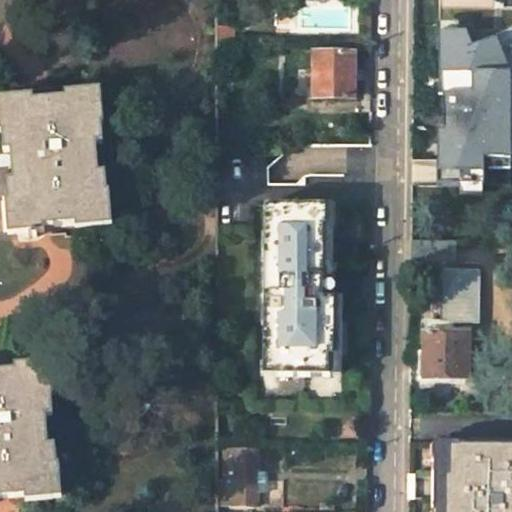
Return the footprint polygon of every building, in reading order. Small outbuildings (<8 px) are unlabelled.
[(440,0),(440,9),(497,9),(497,0),(440,0)] [(231,47),(231,27),(217,27),(217,47),(231,47)] [(511,187),(511,75),(505,58),(497,61),(490,42),(474,48),(468,33),(440,32),(439,97),(443,97),(443,130),(438,130),(437,187),(511,187)] [(313,54),(313,98),(352,99),(352,55),(313,54)] [(2,132),(4,153),(12,153),(12,163),(13,182),(6,182),(8,202),(15,202),(18,235),(44,233),(44,229),(75,226),(75,231),(102,229),(100,196),(107,195),(106,175),(98,175),(97,146),(104,146),(103,125),(95,125),(93,92),(65,93),(66,98),(35,100),(34,96),(7,98),(10,132),(2,132)] [(187,116),(187,145),(217,145),(217,116),(187,116)] [(272,309),(272,325),(265,324),(265,378),(335,377),(334,299),(325,299),(315,299),(314,278),(325,278),(325,205),(265,205),(265,235),(272,235),(272,251),(265,250),(265,308),(272,309)] [(411,279),(454,279),(454,242),(411,243),(411,279)] [(314,278),(315,299),(325,299),(325,278),(314,278)] [(425,336),(425,363),(419,364),(419,380),(468,382),(468,336),(425,336)] [(0,499),(24,497),(25,503),(52,501),(50,467),(57,466),(55,447),(48,447),(46,419),(54,418),(52,397),(45,398),(43,363),(14,365),(15,371),(0,371),(0,499)] [(511,511),(511,444),(445,444),(445,455),(434,455),(432,511),(511,511)] [(256,472),(256,453),(217,453),(217,505),(256,506),(256,492),(265,491),(265,473),(256,472)]
